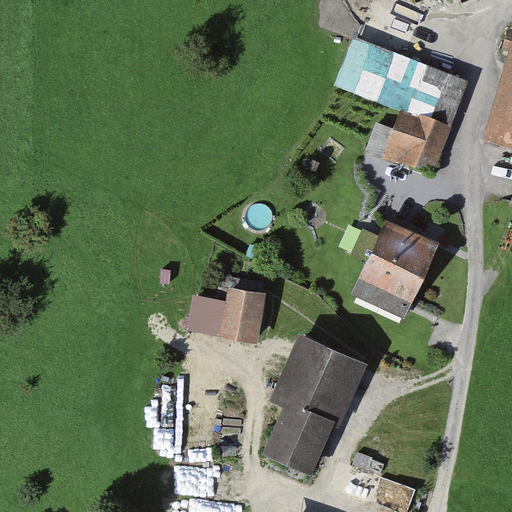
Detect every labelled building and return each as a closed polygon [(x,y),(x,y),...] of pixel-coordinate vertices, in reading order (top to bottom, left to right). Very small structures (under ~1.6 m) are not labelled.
[(464,80),(347,37),(330,83),(398,107),(381,153),(430,171),(464,80)] [(511,42),(484,131),(511,140),(511,42)] [(450,247),(400,221),(365,291),(415,317),(450,247)] [(276,291),(241,286),(233,337),(268,342),(276,291)] [(380,367),(316,335),(284,397),(301,406),(277,453),(324,477),(380,367)]
